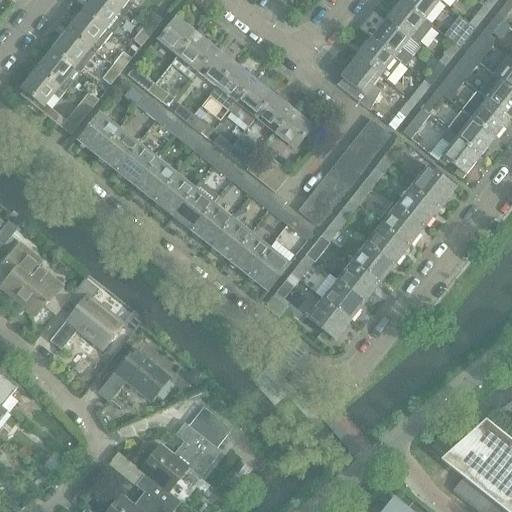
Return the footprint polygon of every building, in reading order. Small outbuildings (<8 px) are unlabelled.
[(107,0),(91,0),(82,11),(111,34),(122,20),(116,15),(120,10),(107,0)] [(107,0),(120,10),(128,0),(107,0)] [(434,0),(402,0),(400,3),(424,22),(426,19),(439,3),(434,0)] [(487,0),(482,7),(489,12),(498,0),(487,0)] [(511,0),(507,0),(495,17),(501,22),(511,8),(511,0)] [(432,24),(426,19),(424,22),(400,3),(385,21),(409,40),(411,38),(417,43),(432,24)] [(482,7),(467,26),(474,31),(489,12),(482,7)] [(82,11),(67,31),(96,54),(111,34),(82,11)] [(154,15),(143,28),(151,35),(162,22),(154,15)] [(495,17),(480,36),(486,41),(492,34),(501,22),(495,17)] [(157,42),(177,57),(195,35),(175,19),(157,42)] [(385,21),(370,40),(401,65),(406,68),(414,58),(402,49),(409,40),(385,21)] [(501,22),(492,34),(500,41),(509,29),(501,22)] [(467,26),(452,44),(459,50),(474,31),(467,26)] [(141,48),(151,35),(143,28),(132,42),(141,48)] [(67,31),(52,50),(80,73),(96,54),(67,31)] [(191,80),(197,73),(215,51),(195,35),(177,57),(172,64),(191,80)] [(480,36),(465,54),(472,60),(486,41),(480,36)] [(370,40),(355,59),(379,78),(381,76),(388,81),(401,65),(370,40)] [(452,44),(438,63),(445,69),(459,50),(452,44)] [(52,50),(36,70),(65,92),(80,73),(52,50)] [(197,73),(216,89),(234,66),(215,51),(197,73)] [(123,53),(112,67),(121,73),(131,60),(123,53)] [(465,54),(450,73),(457,78),(472,60),(465,54)] [(511,56),(511,55),(493,77),(511,91),(511,56)] [(334,86),(369,114),(380,94),(372,88),(379,78),(355,59),(334,86)] [(438,63),(423,82),(430,87),(445,69),(438,63)] [(210,97),(230,112),(254,82),(234,66),(216,89),(210,97)] [(110,86),(121,73),(112,67),(102,80),(110,86)] [(126,76),(148,94),(155,86),(133,68),(126,76)] [(51,110),(65,92),(36,70),(21,89),(23,92),(19,97),(70,137),(90,112),(80,104),(66,122),(51,110)] [(442,97),(457,78),(450,73),(435,92),(442,97)] [(480,91),(477,94),(509,120),(511,122),(511,91),(493,77),(481,92),(480,91)] [(246,112),(256,120),(274,97),(254,82),(230,112),(239,120),(246,112)] [(423,82),(408,101),(415,106),(430,87),(423,82)] [(167,96),(155,86),(148,94),(161,104),(167,96)] [(123,97),(137,108),(144,100),(129,88),(123,97)] [(424,105),(431,111),(442,97),(435,92),(424,105)] [(88,94),(80,104),(90,112),(98,102),(88,94)] [(472,117),(470,119),(494,139),(496,137),(509,120),(477,94),(464,110),(465,111),(472,117)] [(256,120),(275,135),(293,113),(274,97),(256,120)] [(137,108),(156,123),(162,115),(144,100),(137,108)] [(405,119),(415,106),(408,101),(398,114),(405,119)] [(174,114),(187,125),(194,117),(180,106),(174,114)] [(200,110),(194,117),(201,122),(206,115),(200,110)] [(420,111),(402,134),(410,140),(428,117),(420,111)] [(465,111),(450,130),(457,136),(455,138),(479,157),(483,152),(489,157),(496,149),(498,151),(500,147),(499,146),(502,141),(496,137),(494,139),(470,119),(472,117),(465,111)] [(313,128),(293,113),(275,135),(295,151),(313,128)] [(78,142),(97,157),(119,130),(100,114),(78,142)] [(156,123),(174,138),(181,130),(162,115),(156,123)] [(201,122),(194,117),(187,125),(200,135),(207,127),(201,122)] [(370,122),(362,131),(383,147),(390,138),(370,122)] [(97,157),(116,172),(138,145),(119,130),(97,157)] [(200,145),(181,130),(174,138),(193,153),(200,145)] [(464,176),(479,157),(455,138),(457,136),(450,130),(443,139),(450,144),(440,158),(451,166),(448,170),(461,180),(464,176)] [(362,131),(348,150),(368,166),(383,147),(362,131)] [(212,145),(227,156),(234,148),(219,136),(212,145)] [(395,143),(380,162),(389,169),(404,150),(395,143)] [(116,172),(135,187),(156,160),(138,145),(116,172)] [(219,159),(200,145),(193,153),(212,168),(219,159)] [(246,157),(234,148),(227,156),(239,166),(246,157)] [(348,150),(341,159),(361,175),(368,166),(348,150)] [(212,168),(231,183),(238,174),(219,159),(212,168)] [(341,159),(334,168),(354,184),(361,175),(341,159)] [(135,187),(153,202),(175,175),(156,160),(135,187)] [(269,160),(262,169),(261,170),(282,186),(289,176),(269,160)] [(255,178),(261,170),(262,169),(253,161),(245,171),(255,178)] [(380,162),(365,181),(374,188),(389,169),(380,162)] [(334,168),(327,177),(347,193),(354,184),(334,168)] [(275,194),(282,186),(261,170),(255,178),(275,194)] [(428,170),(413,188),(439,209),(454,190),(428,170)] [(257,189),(238,174),(231,183),(250,198),(257,189)] [(153,202),(172,217),(194,190),(175,175),(153,202)] [(327,177),(320,186),(340,202),(347,193),(327,177)] [(365,181),(350,200),(359,207),(374,188),(365,181)] [(320,186),(312,195),(333,211),(340,202),(320,186)] [(413,188),(398,207),(424,228),(439,209),(413,188)] [(250,198),(268,213),(275,204),(257,189),(250,198)] [(172,217),(191,232),(213,205),(194,190),(172,217)] [(312,195),(305,204),(326,220),(333,211),(312,195)] [(350,200),(335,219),(344,226),(359,207),(350,200)] [(268,213),(287,228),(294,219),(275,204),(268,213)] [(318,229),(326,220),(305,204),(298,213),(318,229)] [(380,223),(383,226),(409,247),(424,228),(398,207),(394,204),(380,223)] [(191,232),(209,247),(231,220),(213,205),(191,232)] [(314,235),(294,219),(287,228),(307,243),(314,235)] [(335,219),(320,238),(329,245),(344,226),(335,219)] [(209,247),(228,262),(250,235),(231,220),(209,247)] [(15,231),(17,230),(8,222),(0,231),(0,244),(3,247),(11,237),(15,231)] [(383,226),(368,245),(394,266),(409,247),(383,226)] [(15,231),(11,237),(17,242),(22,237),(15,231)] [(228,262),(247,277),(269,250),(250,235),(228,262)] [(320,238),(305,257),(314,264),(329,245),(320,238)] [(269,250),(247,277),(267,293),(296,257),(276,241),(269,250)] [(368,245),(353,263),(379,284),(394,266),(368,245)] [(18,246),(0,269),(0,271),(8,279),(2,286),(22,303),(20,306),(34,317),(43,306),(45,307),(55,316),(71,297),(60,289),(61,288),(37,269),(40,264),(18,246)] [(305,257),(290,275),(299,282),(314,264),(305,257)] [(353,263),(337,282),(365,303),(379,284),(353,263)] [(284,301),(299,282),(290,275),(275,294),(284,301)] [(337,282),(322,301),(350,322),(365,303),(337,282)] [(85,298),(49,343),(60,352),(77,332),(102,352),(122,327),(85,298)] [(334,342),(350,322),(322,301),(307,320),(334,342)] [(125,324),(122,327),(132,336),(143,321),(133,313),(124,324),(125,324)] [(150,404),(170,380),(133,350),(97,395),(108,404),(125,384),(150,404)] [(193,369),(188,376),(189,383),(196,388),(203,378),(204,377),(197,372),(193,369)] [(0,409),(6,414),(13,405),(8,400),(15,392),(0,380),(0,409)] [(511,511),(511,441),(486,421),(440,461),(463,479),(452,492),(476,511),(511,511)] [(220,453),(209,444),(216,436),(203,425),(196,434),(184,425),(175,437),(183,443),(173,456),(161,446),(140,472),(145,476),(165,492),(185,467),(200,478),(220,453)] [(246,481),(253,470),(245,465),(238,476),(246,481)] [(165,492),(145,476),(135,488),(144,495),(134,508),(120,497),(108,511),(173,511),(180,504),(165,492)] [(409,511),(394,500),(384,511),(409,511)]
